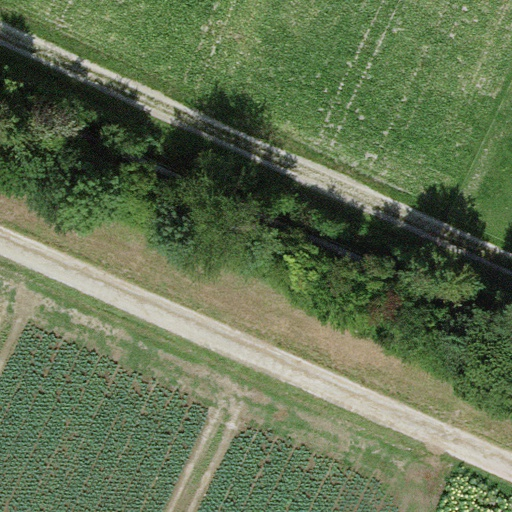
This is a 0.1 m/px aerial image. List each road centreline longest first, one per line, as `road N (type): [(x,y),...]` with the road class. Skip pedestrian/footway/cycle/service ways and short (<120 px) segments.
road 1 (track): [(511,268),(0,39)]
road 2 (track): [(0,234),(511,463)]
